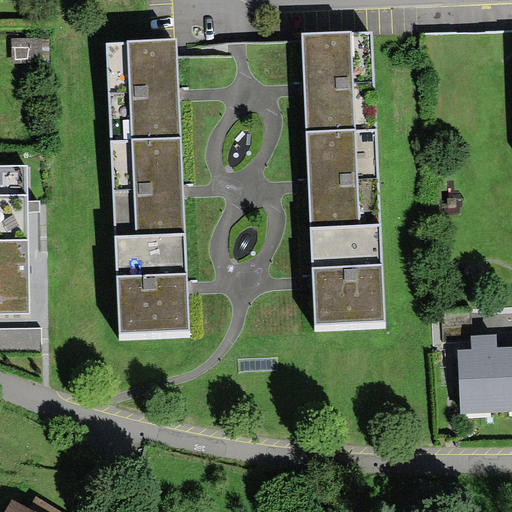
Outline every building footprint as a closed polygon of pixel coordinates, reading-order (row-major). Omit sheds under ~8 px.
[(49,40),(10,41),(11,67),(50,66),(49,40)] [(300,146),(369,143),(365,40),(297,42),(298,91),(300,146)] [(105,54),(109,154),(175,152),(173,97),(172,63),(171,52),(105,54)] [(304,242),(372,240),(369,143),(300,146),(302,188),(304,242)] [(175,152),(109,154),(113,250),(179,248),(177,192),(175,152)] [(27,170),(0,170),(0,322),(31,322),(27,170)] [(376,333),(372,240),(304,242),(305,281),(307,335),(376,333)] [(179,248),(113,250),(116,341),(182,338),(180,289),(179,248)] [(469,344),(468,316),(439,317),(440,345),(464,344),(469,344)] [(43,330),(0,329),(0,356),(44,356),(43,330)] [(511,417),(511,355),(492,357),(491,343),(469,344),(464,344),(465,360),(452,360),(454,420),(511,417)]
